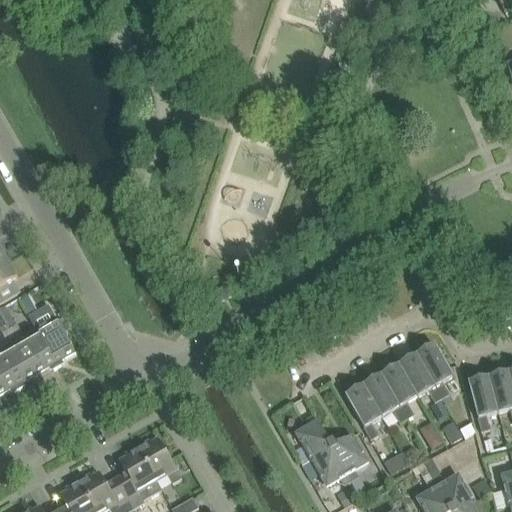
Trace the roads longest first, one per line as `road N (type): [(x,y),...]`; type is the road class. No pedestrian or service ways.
road 1 (residential): [(146,388),(0,135)]
road 2 (unclassified): [(156,382),(389,228)]
road 3 (unclassified): [(0,469),(146,388)]
road 4 (residential): [(298,390),(436,309)]
road 5 (residential): [(228,511),(156,382)]
road 6 (unclassified): [(389,228),(511,167)]
